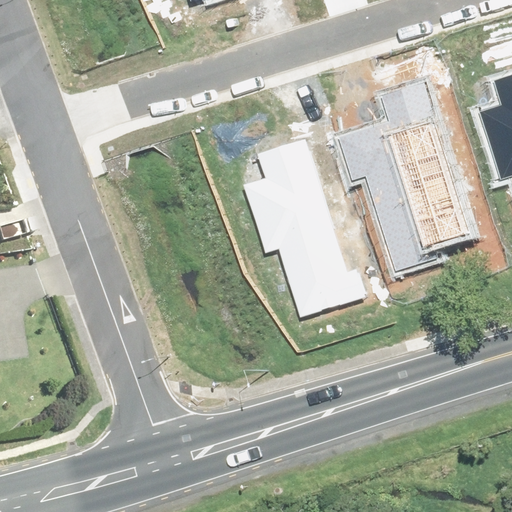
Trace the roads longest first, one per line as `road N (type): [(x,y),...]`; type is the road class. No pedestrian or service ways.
road 1 (residential): [(39,114),(433,0)]
road 2 (residential): [(39,114),(167,463)]
road 3 (primary): [(511,356),(167,463)]
road 4 (primary): [(167,463),(0,507)]
